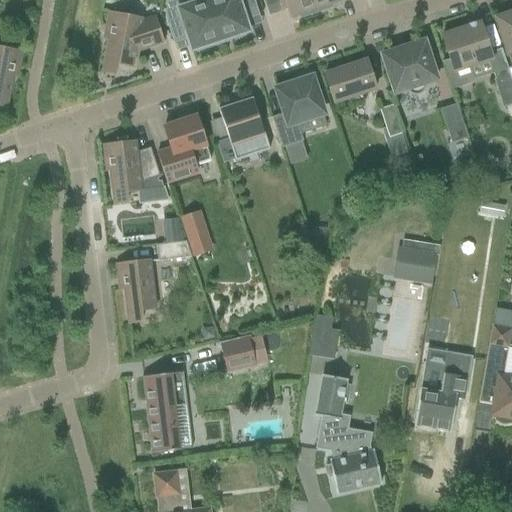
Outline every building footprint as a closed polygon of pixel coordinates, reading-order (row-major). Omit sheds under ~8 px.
[(220,42),(206,0),(205,0),(193,4),(191,0),(174,0),(166,3),(164,17),(173,44),(187,39),(191,51),(195,50),(198,52),(206,49),(207,46),(220,42)] [(206,0),(220,42),(232,37),(235,40),(244,37),(244,33),(248,32),(244,21),(259,16),(253,0),(206,0)] [(262,0),(267,12),(268,12),(267,9),(279,5),(280,8),(286,6),(290,19),(296,16),(300,19),(316,14),(312,1),(311,0),(262,0)] [(311,0),(312,1),(316,14),(331,9),(333,4),(340,2),(339,0),(311,0)] [(113,15),(104,62),(117,64),(132,67),(135,52),(162,43),(154,18),(140,23),(141,17),(114,12),(113,15)] [(511,12),(495,18),(511,68),(511,67),(511,12)] [(470,67),(488,61),(491,60),(479,24),(442,36),(450,61),(442,64),(451,89),(471,82),(473,78),(470,67)] [(424,87),(424,84),(436,80),(424,42),(411,46),(411,44),(393,50),(393,52),(381,56),(387,75),(394,94),(406,90),(408,92),(410,94),(412,95),(415,96),(418,95),(420,94),(422,92),(424,90),(424,87)] [(0,98),(7,100),(16,52),(17,50),(16,49),(16,52),(0,49),(0,98)] [(375,90),(372,80),(366,61),(350,66),(350,68),(341,71),(340,69),(324,75),(334,104),(348,99),(350,107),(364,102),(361,95),(375,90)] [(511,83),(509,75),(494,80),(503,107),(511,103),(511,83)] [(284,114),(271,118),(281,149),(283,148),(302,142),(303,142),(300,134),(296,123),(322,114),(311,79),(276,90),(284,114)] [(228,139),(216,143),(223,164),(234,160),(231,150),(265,139),(252,98),(218,110),(228,139)] [(379,110),(389,139),(403,134),(393,105),(379,110)] [(467,139),(456,105),(440,110),(451,144),(467,139)] [(210,161),(196,117),(193,118),(192,114),(179,119),(180,122),(164,128),(171,150),(156,154),(166,184),(190,176),(187,168),(194,166),(210,161)] [(302,142),(283,148),(288,165),(307,159),(302,142)] [(107,146),(112,194),(126,192),(142,191),(144,204),(167,202),(160,182),(158,182),(156,179),(159,178),(150,149),(136,153),(135,143),(107,146)] [(480,203),(478,214),(502,219),(504,207),(480,203)] [(211,251),(204,229),(185,235),(192,257),(211,251)] [(306,230),(304,243),(321,246),(323,232),(306,230)] [(186,242),(156,246),(158,262),(191,258),(186,242)] [(397,248),(394,266),(413,269),(411,283),(431,286),(436,254),(397,248)] [(155,310),(149,262),(141,263),(122,265),(121,265),(127,313),(128,326),(129,326),(129,324),(128,313),(147,311),(155,310)] [(332,329),(334,317),(315,314),(309,355),(335,359),(339,330),(332,329)] [(511,378),(503,377),(507,349),(508,349),(511,329),(491,325),(481,383),(478,403),(493,405),(491,416),(494,416),(496,421),(500,423),(505,424),(509,423),(511,420),(511,378)] [(219,345),(226,374),(255,367),(248,338),(219,345)] [(423,367),(413,427),(414,427),(415,427),(415,426),(448,432),(450,433),(455,398),(463,399),(466,380),(470,358),(448,355),(447,354),(444,370),(423,367)] [(151,454),(179,451),(175,419),(187,417),(181,374),(182,374),(182,373),(142,378),(142,379),(143,379),(151,453),(150,453),(151,454)] [(338,419),(340,403),(345,403),(348,386),(343,385),(344,381),(344,380),(320,376),(320,377),(321,377),(315,415),(314,415),(314,416),(320,417),(315,449),(330,452),(332,461),(330,462),(330,461),(329,462),(336,494),(337,494),(337,493),(379,484),(380,484),(373,451),(370,452),(368,447),(344,442),(348,420),(338,419)] [(175,474),(154,476),(157,497),(158,497),(159,511),(208,511),(208,510),(193,511),(178,511),(176,494),(177,494),(175,474)]
